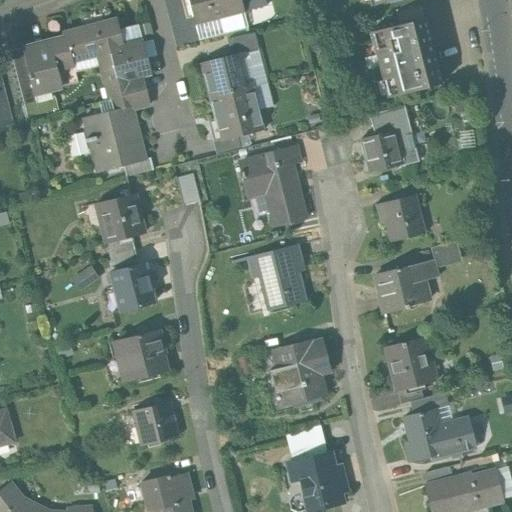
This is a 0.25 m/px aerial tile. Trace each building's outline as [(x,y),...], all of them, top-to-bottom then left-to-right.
[(189,0),(200,39),(248,27),(244,12),(240,0),(189,0)] [(264,0),(240,0),(244,12),(266,6),(264,0)] [(422,20),(376,32),(385,65),(387,65),(395,95),(439,84),(441,84),(433,53),(430,54),(422,20)] [(115,21),(63,34),(64,37),(69,59),(71,59),(100,52),(110,87),(130,82),(129,78),(122,48),(118,32),(115,21)] [(136,27),(118,32),(122,48),(141,43),(136,27)] [(255,33),(229,40),(233,56),(239,54),(240,55),(259,50),(255,33)] [(64,37),(22,49),(23,52),(34,95),(36,95),(38,104),(54,99),(52,90),(61,88),(57,71),(73,67),(71,59),(69,59),(64,37)] [(141,43),(122,48),(129,78),(142,75),(142,76),(149,74),(141,43)] [(233,56),(202,64),(211,98),(268,83),(259,50),(240,55),(239,54),(233,56)] [(34,95),(23,52),(11,55),(25,108),(28,120),(41,117),(38,104),(36,95),(34,95)] [(25,108),(13,61),(0,63),(0,73),(10,112),(25,108)] [(0,127),(13,124),(10,112),(0,73),(0,127)] [(130,82),(110,87),(112,98),(145,90),(142,76),(142,75),(129,78),(130,82)] [(268,83),(211,98),(221,139),(222,141),(238,137),(263,130),(258,111),(274,107),(268,83)] [(439,84),(416,90),(419,102),(442,96),(439,84)] [(145,90),(112,98),(116,111),(131,107),(132,110),(149,105),(145,90)] [(404,106),(369,115),(372,126),(407,118),(404,106)] [(116,111),(82,120),(96,174),(122,167),(145,161),(145,160),(132,110),(131,107),(116,111)] [(407,118),(372,126),(374,136),(361,139),(369,173),(400,165),(400,167),(418,162),(407,118)] [(238,137),(222,141),(221,139),(213,141),(217,154),(241,148),(238,137)] [(294,147),(265,154),(266,157),(239,164),(241,173),(240,173),(241,178),(242,177),(247,197),(275,190),(279,208),(271,210),(275,227),(305,219),(296,187),(295,187),(289,165),(298,163),(294,147)] [(145,161),(122,167),(125,178),(153,171),(150,159),(145,160),(145,161)] [(134,194),(97,204),(102,226),(104,226),(108,243),(143,234),(136,206),(137,206),(134,194)] [(412,196),(378,205),(382,221),(386,220),(392,241),(421,233),(412,196)] [(456,242),(430,248),(433,260),(434,264),(460,258),(456,242)] [(291,251),(254,261),(268,314),(305,304),(291,251)] [(433,260),(375,275),(380,295),(379,296),(383,314),(407,308),(407,305),(428,300),(424,281),(438,277),(434,264),(433,260)] [(145,265),(112,273),(122,311),(154,303),(145,265)] [(158,332),(118,344),(122,360),(127,359),(134,382),(167,372),(162,356),(165,355),(158,332)] [(315,339),(274,349),(279,368),(282,367),(287,388),(282,389),(286,404),(326,395),(321,373),(329,371),(325,353),(318,355),(315,339)] [(420,339),(387,348),(391,364),(389,365),(396,389),(436,379),(432,363),(427,364),(420,339)] [(446,393),(413,401),(416,414),(436,409),(449,405),(446,393)] [(169,403),(133,413),(142,447),(178,437),(169,403)] [(416,414),(404,417),(411,441),(406,442),(410,460),(430,455),(431,458),(475,446),(472,436),(475,432),(473,423),(468,420),(467,417),(440,424),(436,409),(416,414)] [(6,410),(0,411),(0,444),(13,441),(6,410)] [(319,425),(285,434),(292,462),(327,454),(319,425)] [(292,462),(287,464),(291,481),(300,479),(307,510),(342,502),(340,492),(346,491),(340,466),(334,467),(330,453),(327,454),(292,462)] [(449,466),(426,472),(429,483),(452,477),(449,466)] [(429,483),(424,484),(430,511),(438,511),(477,502),(478,506),(502,500),(494,468),(471,474),(470,472),(452,477),(429,483)] [(147,511),(148,511),(155,510),(155,511),(190,511),(185,492),(190,491),(185,474),(181,475),(181,473),(148,482),(141,483),(147,511)] [(47,511),(22,499),(11,483),(0,490),(0,511),(47,511)]
